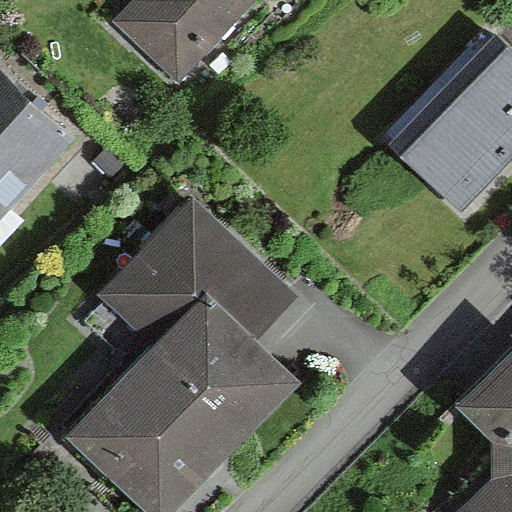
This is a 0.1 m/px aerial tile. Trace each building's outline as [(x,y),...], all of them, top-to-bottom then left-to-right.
[(242,0),(138,0),(158,19),(138,40),(173,74),(242,0)] [(511,144),(511,56),(491,36),(389,141),(455,204),(511,144)] [(0,200),(61,136),(0,78),(0,200)] [(202,303),(77,432),(155,509),(281,380),(202,303)] [(511,511),(511,355),(466,401),(511,447),(511,464),(463,511),(456,511),(443,498),(429,511),(511,511)]
